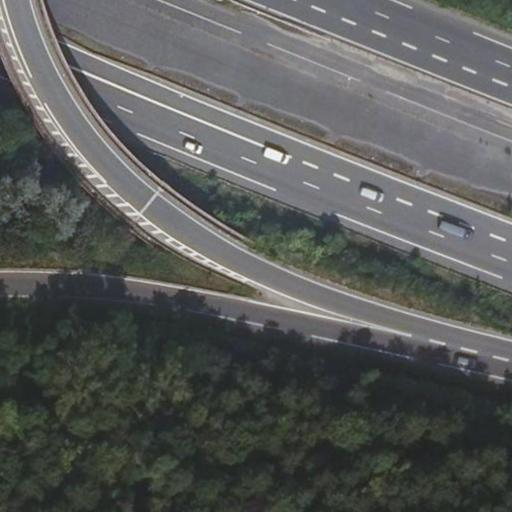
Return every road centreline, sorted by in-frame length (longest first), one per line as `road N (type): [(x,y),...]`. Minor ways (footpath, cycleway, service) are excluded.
road 1 (motorway): [(16,0),(44,75),(75,126),(141,200),(206,246),(282,284),(472,344)]
road 2 (motorway): [(0,289),(99,294),(405,345),(472,344)]
road 3 (motorway): [(0,23),(297,173)]
road 4 (motorway): [(0,52),(297,173)]
road 5 (motorway): [(297,173),(511,253)]
road 6 (motorway): [(511,74),(317,0)]
